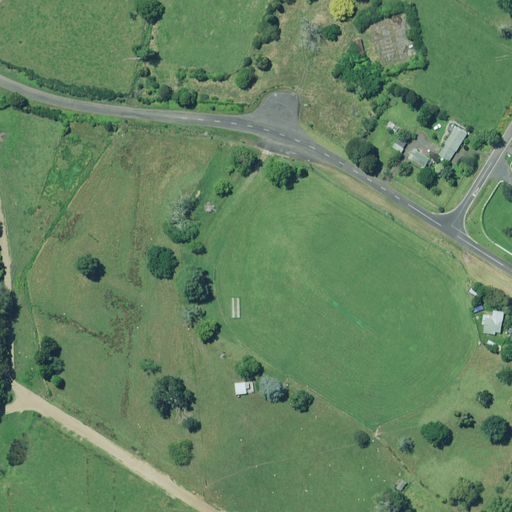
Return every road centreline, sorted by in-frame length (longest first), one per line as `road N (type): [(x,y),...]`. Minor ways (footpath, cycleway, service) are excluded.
road 1 (unclassified): [(0,88),(290,131),(449,231)]
road 2 (unclassified): [(449,231),(511,126)]
